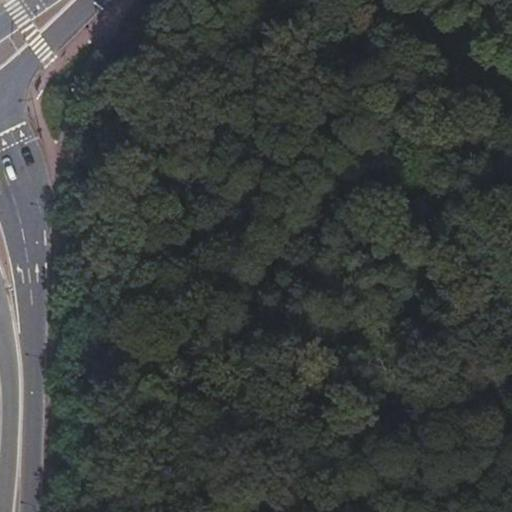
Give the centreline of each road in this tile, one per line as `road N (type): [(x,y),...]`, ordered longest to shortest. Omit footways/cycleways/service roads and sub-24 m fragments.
road 1 (tertiary): [(32,511),(32,306),(0,152)]
road 2 (tertiary): [(0,326),(9,398),(0,504)]
